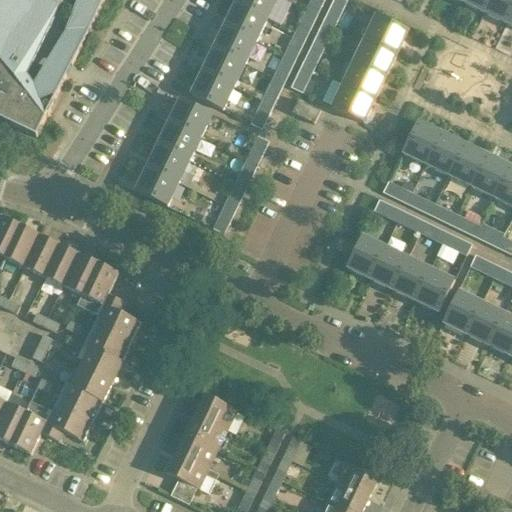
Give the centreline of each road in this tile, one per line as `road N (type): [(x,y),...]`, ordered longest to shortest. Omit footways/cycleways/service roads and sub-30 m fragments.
road 1 (residential): [(177,0),(43,209)]
road 2 (residential): [(255,303),(465,404)]
road 3 (residential): [(43,209),(255,303)]
road 4 (residential): [(255,303),(331,139)]
road 5 (residential): [(171,393),(113,511)]
